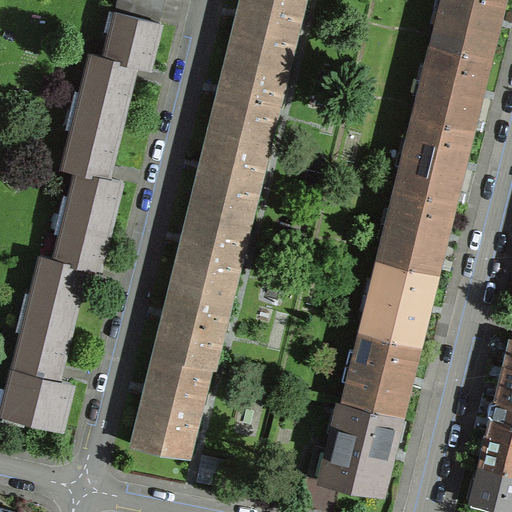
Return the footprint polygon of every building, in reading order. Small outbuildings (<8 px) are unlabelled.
[(120,0),(118,11),(158,20),(159,16),(162,0),(120,0)] [(241,0),(232,37),(229,52),(278,64),(284,41),(293,43),(300,15),(291,13),(293,0),(241,0)] [(443,0),(433,43),(488,56),(490,49),(502,0),(443,0)] [(160,21),(158,20),(118,11),(115,10),(114,12),(121,14),(117,29),(112,28),(105,56),(108,57),(105,69),(89,65),(82,93),(87,94),(83,111),(121,120),(135,63),(148,67),(150,60),(160,21)] [(433,43),(416,114),(471,128),(472,120),(488,56),(433,43)] [(215,110),(210,127),(260,139),(265,115),(274,118),(281,90),(272,88),(278,64),(229,52),(215,110)] [(75,198),(72,215),(110,224),(111,216),(121,180),(107,176),(121,120),(83,111),(79,127),(74,126),(67,154),(83,158),(80,170),(77,169),(70,197),(75,198)] [(455,191),(471,128),(416,114),(398,186),(453,199),(455,191)] [(260,139),(210,127),(195,188),(192,201),(241,214),(247,190),(256,192),(263,165),(254,162),(260,139)] [(398,186),(380,257),(435,271),(437,263),(453,199),(398,186)] [(235,237),(241,214),(192,201),(178,259),(174,276),(223,288),(228,265),(238,267),(244,239),(235,237)] [(37,296),(33,312),(71,322),(85,265),(99,268),(101,259),(110,224),(72,215),(68,231),(62,230),(55,258),(58,258),(55,271),(39,267),(32,295),(37,296)] [(420,333),(435,271),(380,257),(363,329),(418,342),(420,333)] [(217,312),(223,288),(174,276),(159,333),(155,351),(202,362),(204,363),(210,340),(219,342),(226,314),(217,312)] [(57,378),(71,322),(33,312),(29,329),(24,327),(17,355),(23,357),(20,369),(14,367),(3,411),(2,413),(60,427),(61,421),(71,381),(57,378)] [(363,329),(345,400),(400,414),(402,406),(418,342),(363,329)] [(197,383),(202,362),(155,351),(135,431),(132,443),(180,452),(187,421),(196,423),(205,385),(197,383)] [(511,364),(505,363),(505,364),(500,366),(497,378),(501,382),(499,387),(497,397),(511,400),(511,364)] [(491,421),(488,431),(511,436),(511,400),(497,397),(496,399),(491,401),(488,411),(492,415),(491,421)] [(383,483),(400,414),(345,400),(342,400),(330,448),(314,444),(308,472),(323,476),(322,480),(380,492),(383,483)] [(511,469),(511,436),(488,431),(488,432),(484,434),(481,445),(484,449),(483,453),(481,462),(511,469)] [(511,469),(481,462),(477,478),(473,477),(469,495),(473,495),(471,504),(492,509),(493,504),(497,505),(511,508),(511,469)]
